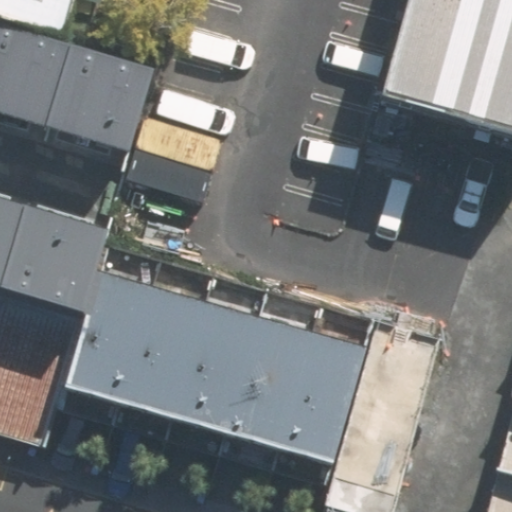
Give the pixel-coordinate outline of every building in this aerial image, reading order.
[(73,0),(0,0),(0,7),(66,26),(73,0)] [(511,0),(401,0),(375,96),(511,133),(511,0)] [(0,20),(0,110),(130,148),(154,65),(0,20)] [(0,188),(0,276),(91,303),(68,382),(328,453),(361,335),(103,265),(115,219),(0,188)] [(0,276),(0,420),(53,436),(68,382),(91,303),(0,276)] [(511,511),(511,412),(484,511),(511,511)]
